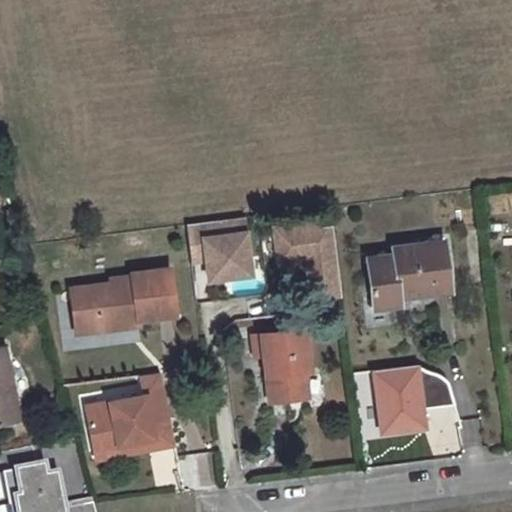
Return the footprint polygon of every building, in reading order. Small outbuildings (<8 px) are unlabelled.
[(247,262),(241,217),(184,224),(189,261),(204,260),(206,279),(223,277),(222,265),(247,262)] [(306,260),(312,310),(331,308),(329,296),(339,295),(330,228),(316,230),(315,222),(273,228),(278,264),(306,260)] [(443,242),(390,248),(391,256),(365,259),(371,308),(399,304),(397,296),(397,290),(410,288),(410,295),(448,290),(443,242)] [(222,265),(223,277),(249,274),(247,262),(222,265)] [(124,326),(123,316),(135,315),(135,319),(174,314),(168,269),(130,274),(130,277),(109,280),(110,285),(70,290),(74,321),(94,319),(95,330),(124,326)] [(410,288),(397,290),(397,296),(410,295),(410,288)] [(135,315),(123,316),(124,326),(136,325),(135,319),(135,315)] [(94,319),(74,321),(75,332),(95,330),(94,319)] [(303,330),(261,335),(264,355),(267,384),(272,384),(273,400),(305,395),(302,371),(307,370),(303,330)] [(261,335),(251,337),(254,356),(264,355),(261,335)] [(4,345),(0,346),(0,424),(20,420),(4,345)] [(376,433),(426,430),(422,364),(372,367),(376,433)] [(153,445),(173,443),(159,372),(139,375),(143,399),(85,407),(92,443),(151,436),(153,445)] [(94,453),(153,445),(151,436),(92,443),(94,453)] [(211,487),(209,453),(179,454),(181,488),(211,487)] [(43,465),(45,476),(56,474),(53,463),(43,465)] [(94,511),(92,502),(63,508),(61,499),(56,501),(54,491),(59,489),(56,474),(45,476),(43,465),(14,471),(19,497),(13,498),(15,511),(94,511)] [(0,474),(0,478),(6,511),(15,511),(13,498),(19,497),(14,471),(0,474)]
